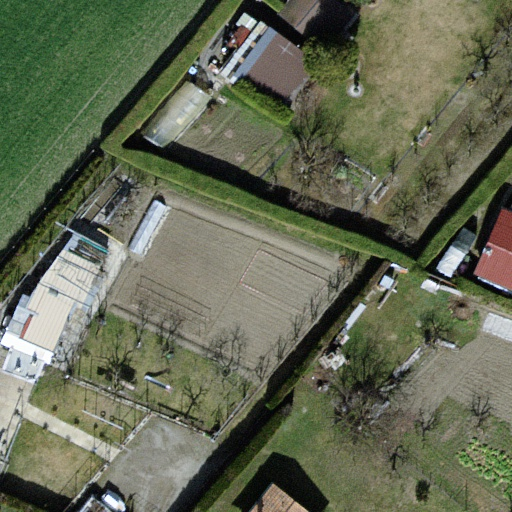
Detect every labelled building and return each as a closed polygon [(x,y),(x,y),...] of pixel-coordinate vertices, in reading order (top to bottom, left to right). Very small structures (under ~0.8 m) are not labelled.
[(350,13),(333,0),(294,0),(284,13),(325,46),(350,13)] [(256,21),(245,14),(239,23),(250,30),(256,21)] [(313,61),(262,25),(231,69),(282,105),(313,61)] [(511,213),(506,211),(480,271),(511,284),(511,213)] [(79,233),(44,284),(36,303),(26,299),(13,329),(51,345),(69,302),(85,309),(111,247),(79,233)] [(300,511),(273,489),(253,511),(300,511)]
